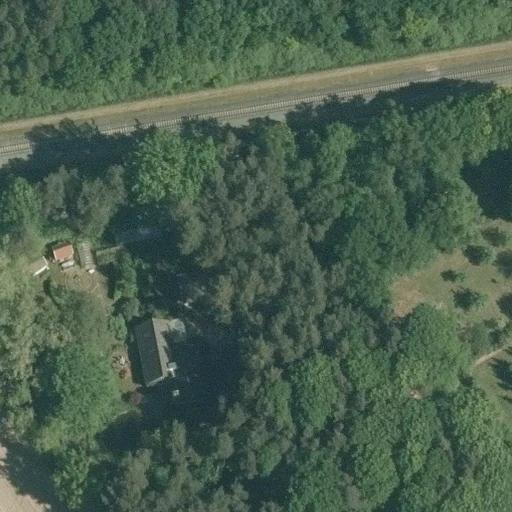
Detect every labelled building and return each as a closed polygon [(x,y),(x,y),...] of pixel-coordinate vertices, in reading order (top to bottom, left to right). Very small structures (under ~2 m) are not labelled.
[(140,270),(140,272),(167,266),(162,241),(118,250),(123,274),(140,270)] [(75,245),(81,267),(92,266),(86,242),(75,245)] [(48,267),(39,253),(14,270),(23,283),(48,267)] [(206,295),(202,274),(177,279),(181,300),(206,295)] [(170,384),(174,406),(207,399),(197,350),(174,355),(168,326),(136,332),(147,388),(170,384)]
